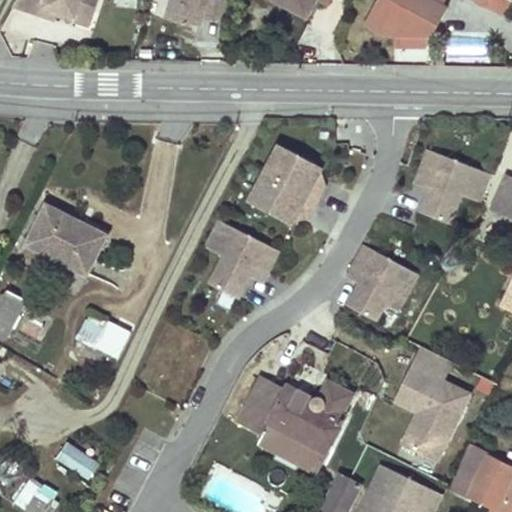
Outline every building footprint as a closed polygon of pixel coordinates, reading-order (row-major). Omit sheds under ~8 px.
[(16,0),(14,5),(48,16),(49,11),(57,14),(74,19),(79,5),(94,10),(97,0),(16,0)] [(137,0),(114,0),(114,10),(137,11),(137,0)] [(172,0),(164,23),(189,31),(192,22),(201,25),(208,0),(172,0)] [(282,0),(308,14),(314,0),(282,0)] [(378,0),(366,24),(388,35),(429,37),(447,2),(448,0),(378,0)] [(475,0),(501,14),(508,0),(475,0)] [(447,2),(429,37),(440,37),(456,7),(447,2)] [(79,5),(74,19),(90,25),(94,10),(79,5)] [(264,172),(317,200),(325,185),(316,180),(319,173),(323,167),(288,148),(275,152),(264,172)] [(482,202),(493,174),(429,149),(419,175),(433,180),(430,187),(421,211),(451,223),(462,194),(482,202)] [(254,192),(258,206),(293,224),(296,217),(300,211),(309,216),(317,200),(264,172),(254,192)] [(430,187),(433,180),(419,175),(416,182),(430,187)] [(511,204),(511,176),(510,176),(495,205),(508,212),(511,204)] [(107,235),(45,203),(24,243),(86,275),(107,235)] [(267,274),(279,250),(219,218),(205,245),(224,255),(210,282),(238,297),(254,268),(267,274)] [(397,310),(418,273),(365,243),(351,267),(363,274),(360,281),(347,303),(375,319),(384,302),(397,310)] [(360,281),(363,274),(351,267),(347,274),(360,281)] [(264,281),(267,274),(254,268),(250,274),(264,281)] [(511,283),(500,307),(511,313),(511,283)] [(8,289),(0,304),(0,330),(9,335),(28,299),(8,289)] [(116,333),(85,317),(77,334),(97,345),(101,338),(111,342),(116,333)] [(419,412),(403,444),(439,461),(471,393),(443,380),(452,359),(437,352),(424,345),(415,366),(414,367),(435,377),(419,412)] [(413,365),(396,401),(419,412),(435,377),(414,367),(415,366),(413,365)] [(284,390),(261,378),(239,418),(265,432),(271,421),(325,451),(345,416),(342,414),(353,394),(331,382),(323,396),(318,395),(312,398),(288,384),(284,390)] [(265,432),(259,442),(315,471),(325,451),(271,421),(265,432)] [(68,440),(57,460),(91,479),(102,460),(68,440)] [(511,511),(511,466),(473,446),(453,488),(496,509),(494,511),(511,511)] [(374,511),(409,511),(410,511),(435,511),(444,494),(383,464),(369,489),(382,495),(374,511)] [(340,473),(320,511),(322,511),(345,511),(360,484),(340,473)] [(38,511),(47,511),(60,493),(30,474),(15,498),(38,511)] [(357,511),(374,511),(382,495),(369,489),(357,511)]
